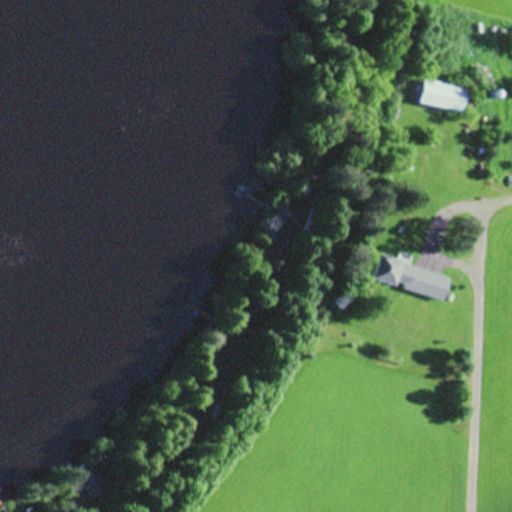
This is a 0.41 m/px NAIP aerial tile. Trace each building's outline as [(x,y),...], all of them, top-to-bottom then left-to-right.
[(419,101),(424,79),(467,88),(462,110),(419,101)] [(265,237),(277,212),(288,218),(276,242),(265,237)] [(376,254),(447,278),(440,299),(369,275),(376,254)] [(91,462),(107,487),(93,496),(76,471),(91,462)] [(75,511),(68,511),(66,510),(71,503),(79,508),(75,511)]
